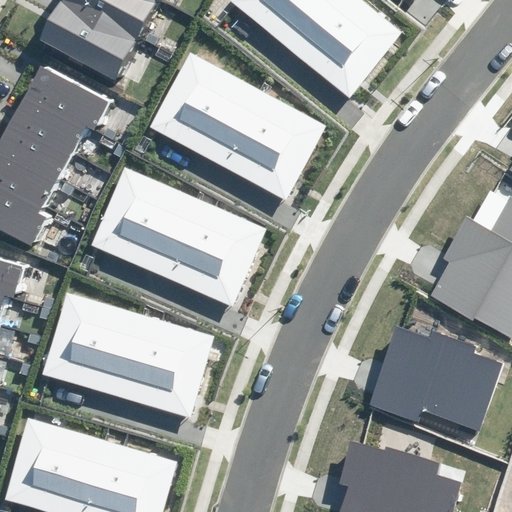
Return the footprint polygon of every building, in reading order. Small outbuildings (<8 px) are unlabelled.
[(166,0),(63,0),(45,36),(125,78),(166,0)] [(231,0),(231,1),(350,98),(404,33),(363,0),(231,0)] [(190,53),(149,127),(285,201),(326,126),(190,53)] [(120,92),(49,55),(0,150),(0,217),(44,240),(60,210),(51,206),(93,125),(100,129),(120,92)] [(91,245),(233,306),(267,228),(125,167),(91,245)] [(511,340),(511,197),(510,197),(491,231),(466,217),(443,258),(449,262),(430,295),(511,340)] [(23,292),(34,258),(0,247),(0,337),(15,290),(23,292)] [(63,295),(40,374),(190,417),(213,338),(63,295)] [(428,338),(396,326),(368,405),(418,423),(423,410),(481,430),(504,365),(474,355),(477,346),(431,329),(428,338)] [(6,499),(48,511),(163,511),(178,463),(30,419),(6,499)] [(385,452),(351,442),(339,483),(347,486),(339,511),(454,511),(464,483),(438,475),(442,462),(387,446),(385,452)]
